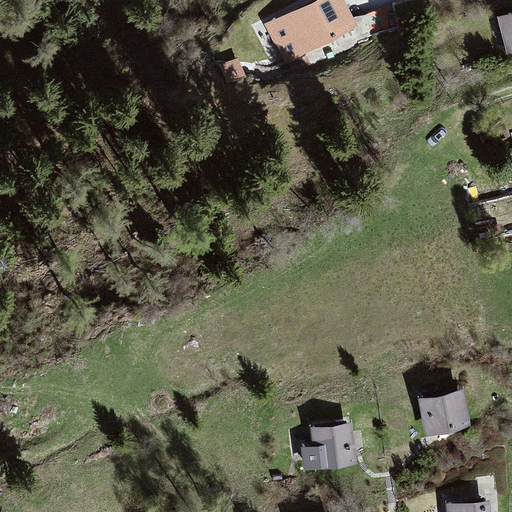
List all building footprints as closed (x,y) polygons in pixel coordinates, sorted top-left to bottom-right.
[(339,0),(307,0),(262,23),(282,63),(353,27),(339,0)] [(511,7),(489,14),(502,59),(511,56),(511,7)] [(458,387),(412,396),(420,436),(466,427),(458,387)] [(346,421),(305,426),(310,470),(351,465),(346,421)] [(484,511),(483,499),(441,503),(441,511),(484,511)]
